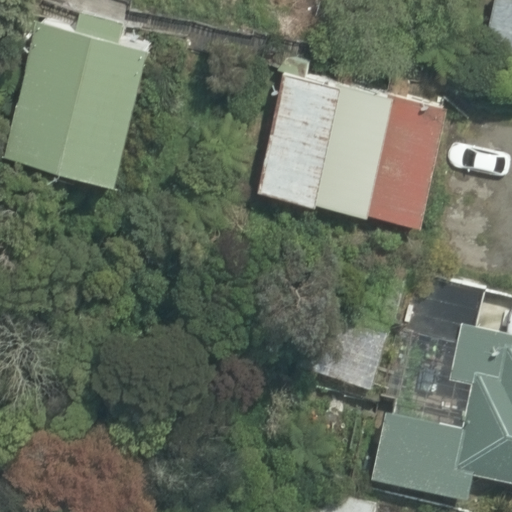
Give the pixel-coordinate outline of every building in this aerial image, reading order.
[(511,0),(506,0),(497,46),(511,49),(511,0)] [(130,31),(22,6),(0,102),(0,145),(98,168),(130,31)] [(307,204),(335,63),(268,50),(240,191),(307,204)] [(357,215),(386,74),(335,63),(307,204),(357,215)] [(386,74),(357,215),(414,226),(442,85),(386,74)] [(472,465),(511,475),(511,333),(453,319),(439,376),(450,379),(443,408),(384,397),(370,474),(467,491),(472,465)] [(368,511),(371,500),(291,484),(285,511),(368,511)]
